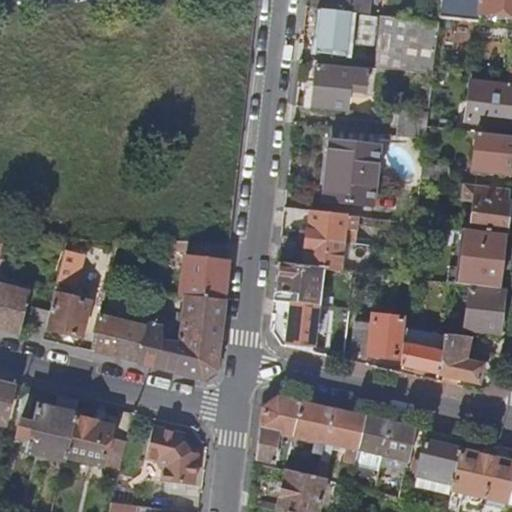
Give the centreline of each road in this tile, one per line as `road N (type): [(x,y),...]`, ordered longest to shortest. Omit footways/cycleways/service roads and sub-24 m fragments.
road 1 (residential): [(282,0),(241,365)]
road 2 (residential): [(241,365),(511,433)]
road 3 (residential): [(234,424),(222,413),(0,360)]
